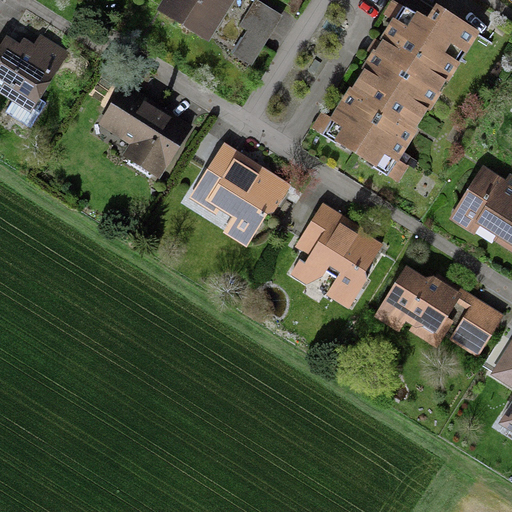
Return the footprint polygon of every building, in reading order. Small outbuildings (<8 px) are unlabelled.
[(209,39),(233,0),(160,0),(157,7),(209,39)] [(427,136),(499,25),(460,0),(426,0),(342,129),(412,175),(435,141),(427,136)] [(279,16),(255,3),(242,25),(251,29),(236,56),(252,65),(279,16)] [(46,103),(35,96),(64,51),(41,37),(28,56),(8,43),(0,55),(0,87),(16,98),(6,114),(29,129),(46,103)] [(159,184),(194,130),(123,85),(96,127),(126,147),(118,158),(159,184)] [(243,248),(284,182),(217,142),(183,198),(213,217),(218,209),(226,213),(215,231),(243,248)] [(511,188),(508,185),(484,170),(455,215),(477,229),(482,221),(501,233),(507,225),(511,227),(511,188)] [(344,309),(379,249),(333,222),(338,213),(315,199),(288,245),(297,250),(283,274),(344,309)] [(476,357),(501,316),(426,271),(423,276),(398,261),(366,314),(396,332),(398,327),(432,347),(440,335),(476,357)] [(511,382),(488,422),(511,436),(511,382)]
